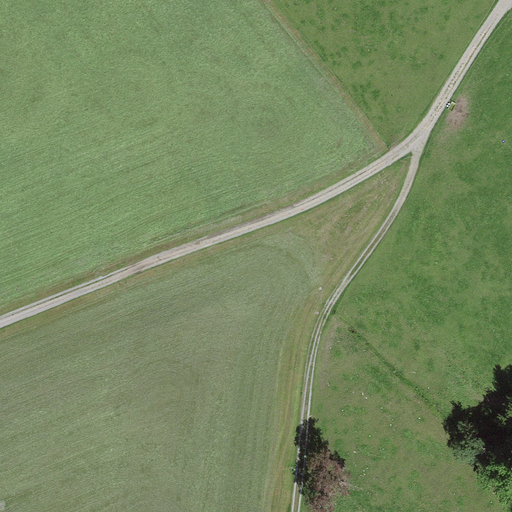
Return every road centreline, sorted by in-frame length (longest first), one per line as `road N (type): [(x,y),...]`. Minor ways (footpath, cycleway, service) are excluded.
road 1 (track): [(0,324),(336,190),(420,139),(507,0)]
road 2 (track): [(297,511),(312,354),(329,302),(391,216),(420,139)]
